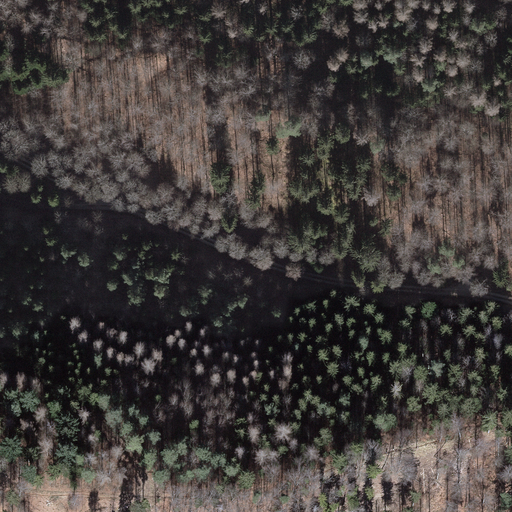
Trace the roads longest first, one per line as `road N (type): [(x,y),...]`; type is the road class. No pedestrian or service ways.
road 1 (track): [(0,151),(103,205),(338,280),(511,299)]
road 2 (track): [(0,356),(71,398),(140,467),(150,495),(129,511)]
